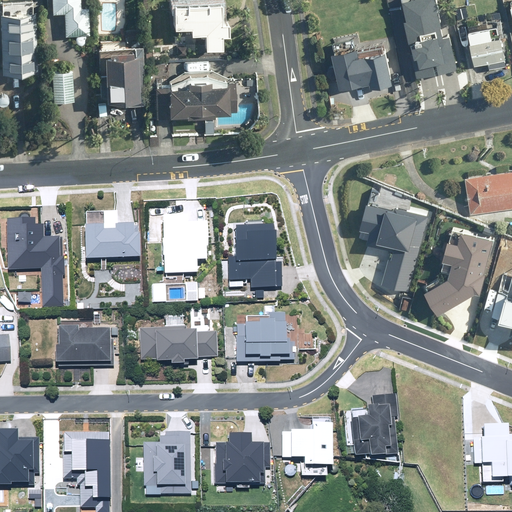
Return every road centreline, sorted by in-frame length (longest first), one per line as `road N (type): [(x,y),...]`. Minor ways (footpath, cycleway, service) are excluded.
road 1 (residential): [(371,328),(327,382),(300,398),(0,402)]
road 2 (tertiary): [(299,151),(0,175)]
road 3 (tertiary): [(511,110),(299,151)]
road 4 (residential): [(371,328),(332,284),(299,151)]
road 5 (residential): [(276,0),(299,151)]
road 6 (residential): [(511,385),(371,328)]
